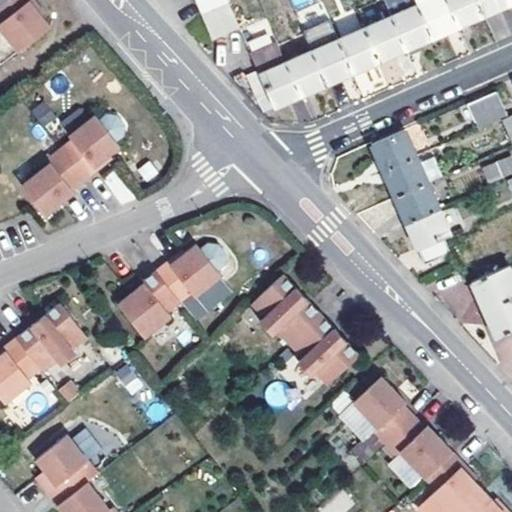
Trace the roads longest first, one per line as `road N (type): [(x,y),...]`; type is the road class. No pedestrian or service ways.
road 1 (tertiary): [(266,162),(511,416)]
road 2 (residential): [(0,274),(266,162)]
road 3 (residential): [(266,162),(511,55)]
road 4 (tertiary): [(121,0),(266,162)]
